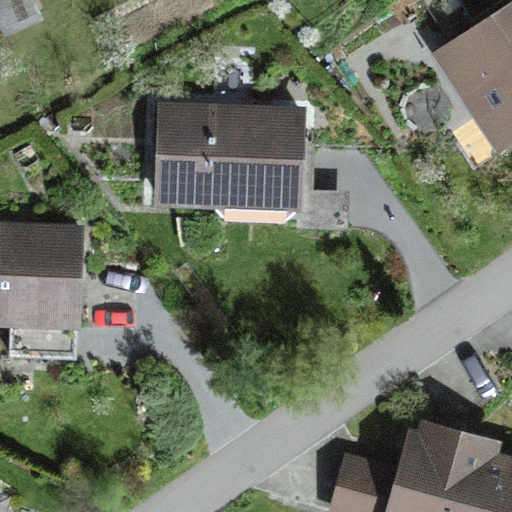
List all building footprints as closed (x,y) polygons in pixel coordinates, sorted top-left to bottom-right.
[(28,0),(0,0),(0,9),(6,24),(34,12),(28,0)] [(511,10),(435,58),(497,157),(511,147),(511,10)] [(160,109),(157,215),(305,219),(308,112),(160,109)] [(0,231),(0,337),(79,339),(82,234),(0,231)] [(511,511),(511,464),(413,438),(392,511),(511,511)] [(0,511),(8,511),(11,504),(0,500),(0,511)]
